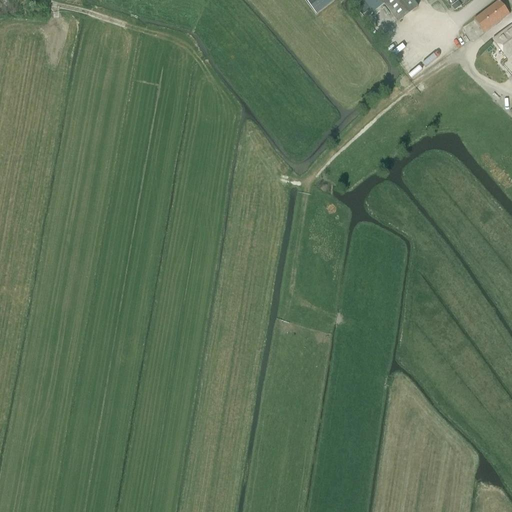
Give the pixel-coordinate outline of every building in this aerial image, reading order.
[(361,16),(370,9),(363,0),(356,0),(352,3),(361,16)] [(373,13),(384,5),(398,23),(418,8),(412,0),(363,0),(370,9),(373,13)] [(484,35),(510,15),(499,1),(474,21),(484,35)] [(458,3),(452,7),(455,11),(461,7),(458,3)] [(511,25),(503,33),(511,44),(511,25)] [(492,41),(507,60),(511,56),(511,44),(503,33),(492,41)] [(406,46),(394,51),(401,67),(413,61),(406,46)] [(432,51),(420,60),(427,69),(439,60),(432,51)] [(418,63),(405,71),(411,80),(424,73),(418,63)]
